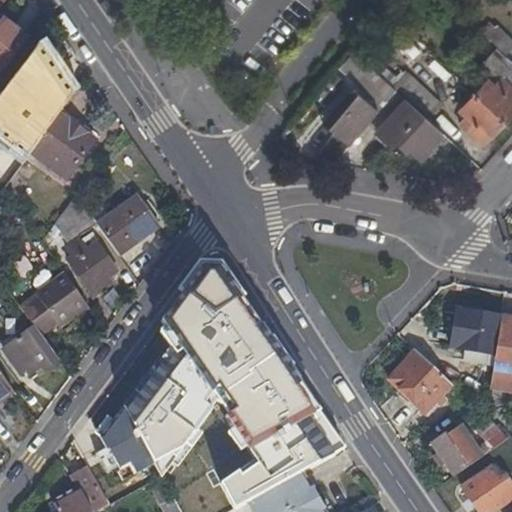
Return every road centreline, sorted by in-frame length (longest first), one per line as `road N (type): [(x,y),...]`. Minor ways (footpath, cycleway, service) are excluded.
road 1 (residential): [(227,213),(0,495)]
road 2 (secondary): [(417,511),(227,213)]
road 3 (secondary): [(227,213),(76,0)]
road 4 (residential): [(434,246),(404,223),(305,205),(227,213)]
